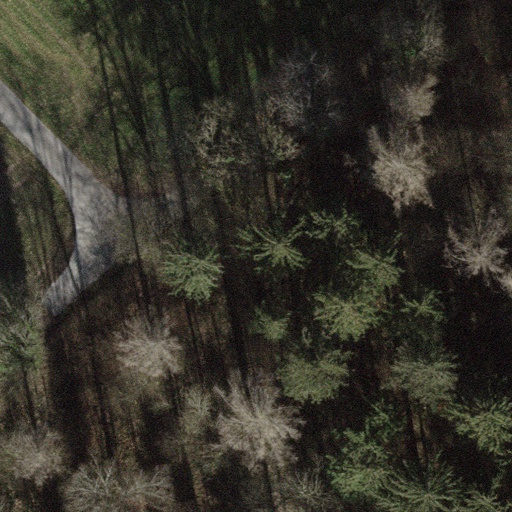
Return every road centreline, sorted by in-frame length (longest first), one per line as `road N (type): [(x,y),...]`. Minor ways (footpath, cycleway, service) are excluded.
road 1 (track): [(434,0),(88,266)]
road 2 (track): [(0,97),(81,181),(88,266)]
